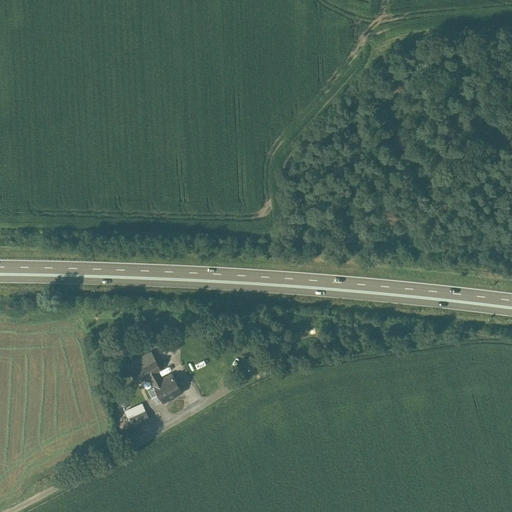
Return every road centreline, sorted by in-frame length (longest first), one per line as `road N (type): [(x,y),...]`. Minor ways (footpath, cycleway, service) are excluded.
road 1 (trunk): [(511,301),(208,274),(0,269)]
road 2 (trunk): [(0,281),(207,286),(511,312)]
road 3 (unclassified): [(10,511),(264,364)]
road 4 (unclassified): [(374,256),(511,120)]
